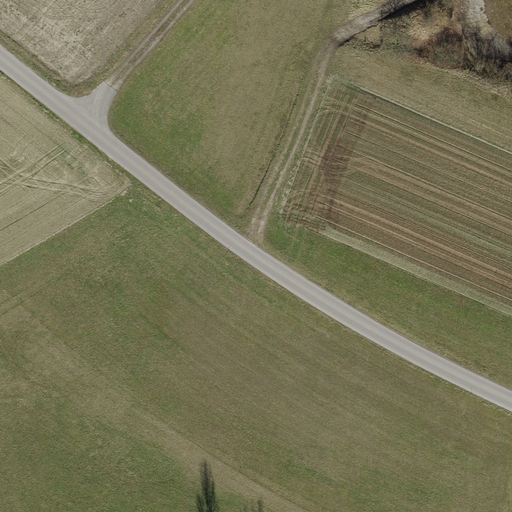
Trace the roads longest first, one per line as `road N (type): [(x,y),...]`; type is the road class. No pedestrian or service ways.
road 1 (unclassified): [(0,57),(267,265),(511,400)]
road 2 (track): [(84,123),(187,0)]
